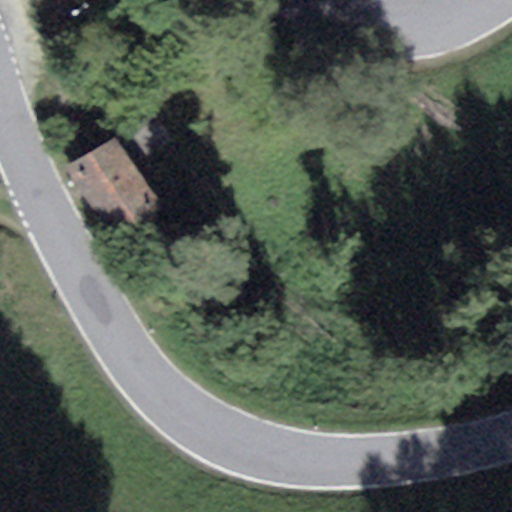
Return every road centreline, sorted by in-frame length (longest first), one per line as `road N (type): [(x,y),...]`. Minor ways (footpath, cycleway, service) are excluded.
road 1 (tertiary): [(0,91),(85,284),(135,359),(191,415),(249,446),(317,459),(402,458),(511,434)]
road 2 (tertiary): [(493,0),(408,25),(347,21),(296,0)]
